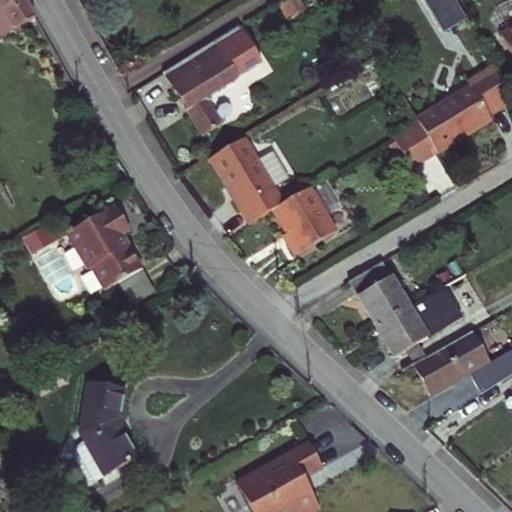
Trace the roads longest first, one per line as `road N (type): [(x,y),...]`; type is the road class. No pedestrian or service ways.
road 1 (residential): [(267,314),(476,511)]
road 2 (residential): [(267,314),(511,166)]
road 3 (residential): [(103,99),(184,229),(267,314)]
road 4 (residential): [(103,99),(261,0)]
